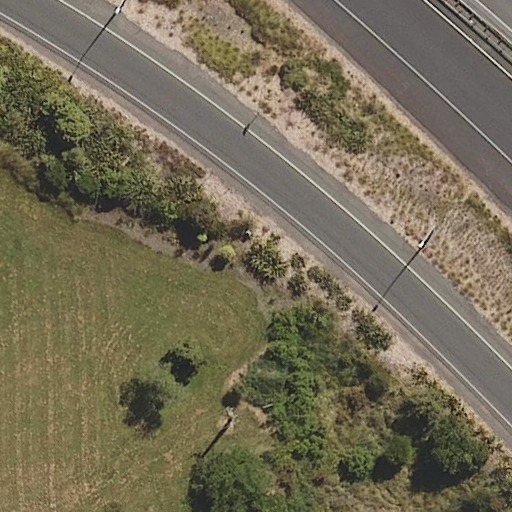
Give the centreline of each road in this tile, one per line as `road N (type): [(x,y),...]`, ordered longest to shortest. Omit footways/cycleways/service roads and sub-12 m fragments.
road 1 (motorway): [(511,403),(226,128),(17,0)]
road 2 (motorway): [(511,119),(377,0)]
